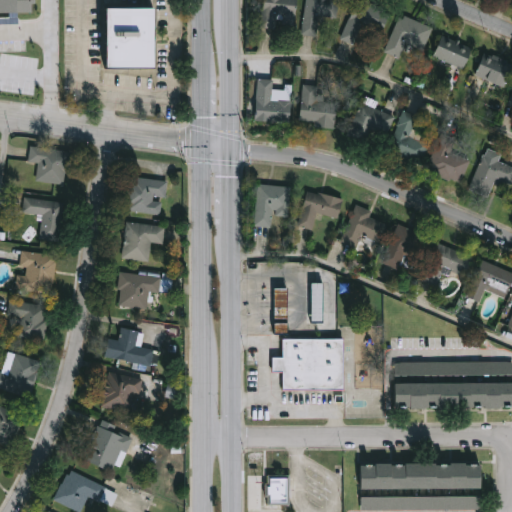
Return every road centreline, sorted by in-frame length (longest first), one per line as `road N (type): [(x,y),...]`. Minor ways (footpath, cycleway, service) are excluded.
road 1 (secondary): [(204,0),(207,511)]
road 2 (residential): [(12,511),(71,380),(110,132)]
road 3 (residential): [(506,441),(207,438)]
road 4 (residential): [(511,249),(335,170),(234,150)]
road 5 (secondary): [(236,511),(234,233)]
road 6 (tertiary): [(234,150),(0,116)]
road 7 (secondary): [(234,150),(233,19)]
